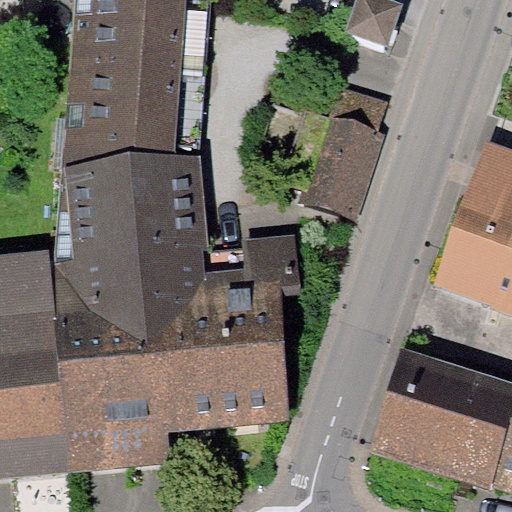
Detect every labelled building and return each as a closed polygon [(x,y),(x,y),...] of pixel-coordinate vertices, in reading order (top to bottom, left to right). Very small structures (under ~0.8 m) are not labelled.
[(0,261),(0,492),(161,474),(156,443),(282,431),(262,298),(297,295),(289,232),(235,243),(238,292),(197,293),(188,166),(199,9),(139,0),(69,0),(53,255),(0,261)] [(391,17),(347,6),(336,50),(381,60),(391,17)] [(329,129),(301,121),(276,206),(348,227),(383,110),(338,97),(329,129)] [(511,167),(474,154),(423,292),(511,324),(511,167)] [(502,395),(390,362),(358,472),(474,506),(480,487),(511,496),(511,372),(509,372),(502,395)]
